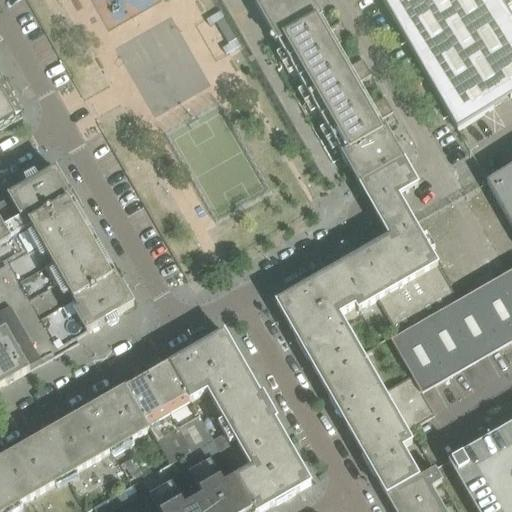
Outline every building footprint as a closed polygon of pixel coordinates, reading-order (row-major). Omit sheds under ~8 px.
[(251,0),(261,17),(290,0),(251,0)] [(381,136),(349,80),(317,25),(322,22),(309,0),(290,0),(261,17),(355,181),(399,156),(386,133),(381,136)] [(511,99),(511,23),(497,0),(379,0),(454,130),(455,130),(457,134),(511,99)] [(225,21),(216,26),(228,47),(237,42),(225,21)] [(345,33),(340,25),(328,32),(333,39),(345,33)] [(349,40),(345,33),(333,39),(337,47),(349,40)] [(366,70),(362,63),(350,70),(354,77),(366,70)] [(371,78),(366,70),(354,77),(359,85),(371,78)] [(15,101),(8,89),(2,93),(0,90),(0,83),(0,82),(0,133),(22,121),(16,111),(13,113),(8,105),(15,101)] [(388,108),(384,100),(372,107),(376,115),(388,108)] [(392,116),(388,108),(376,115),(380,123),(392,116)] [(398,201),(418,189),(412,179),(399,156),(355,181),(369,205),(390,241),(414,228),(398,201)] [(134,309),(116,278),(111,281),(102,266),(69,208),(74,205),(54,170),(28,185),(31,189),(0,206),(0,224),(10,242),(0,248),(0,321),(30,374),(79,346),(76,342),(134,309)] [(511,170),(486,186),(511,231),(511,170)] [(0,248),(10,242),(0,224),(0,248)] [(458,306),(415,231),(414,228),(390,241),(336,272),(357,309),(360,313),(379,302),(400,338),(418,328),(445,313),(458,306)] [(361,358),(344,329),(339,320),(357,309),(336,272),(276,306),(319,382),(361,358)] [(511,344),(511,307),(498,283),(497,284),(490,272),(474,282),(476,285),(468,290),(473,298),(472,298),(502,351),(511,344)] [(511,274),(498,283),(511,307),(511,274)] [(502,351),(472,298),(458,306),(445,313),(476,366),(502,351)] [(476,366),(445,313),(418,328),(448,381),(476,366)] [(0,391),(30,374),(0,321),(0,391)] [(418,328),(400,338),(391,343),(413,382),(421,397),(448,381),(418,328)] [(267,411),(251,382),(224,336),(168,369),(189,404),(207,394),(230,433),(267,411)] [(354,442),(424,402),(421,397),(413,382),(384,399),(361,358),(319,382),(354,442)] [(150,435),(170,468),(192,456),(192,457),(213,444),(189,404),(168,369),(125,393),(150,435)] [(150,435),(125,393),(70,424),(94,467),(112,456),(114,460),(134,449),(136,453),(145,447),(141,440),(150,435)] [(418,481),(402,452),(411,446),(405,436),(434,420),(424,402),(354,442),(387,500),(418,481)] [(267,511),(311,487),(289,450),(267,411),(230,433),(230,434),(213,444),(219,455),(220,456),(237,446),(252,471),(234,482),(250,511),(267,511)] [(94,467),(70,424),(15,456),(39,498),(56,489),(58,492),(80,480),(78,476),(94,467)] [(511,511),(511,428),(474,451),(473,451),(448,465),(448,466),(475,511),(511,511)] [(189,473),(219,455),(213,444),(192,457),(183,462),(189,473)] [(39,498),(15,456),(0,464),(0,511),(23,511),(25,511),(23,508),(39,498)] [(250,511),(234,482),(235,483),(224,489),(210,464),(189,477),(203,501),(194,506),(197,511),(250,511)] [(436,511),(425,493),(441,483),(435,472),(418,481),(387,500),(393,511),(436,511)] [(197,511),(194,506),(185,511),(171,487),(150,499),(157,511),(155,511),(197,511)] [(94,511),(118,511),(125,508),(130,505),(124,495),(94,511)]
